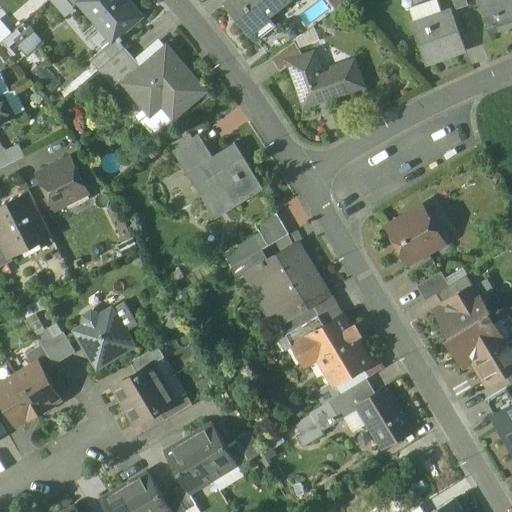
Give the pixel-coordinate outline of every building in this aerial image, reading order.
[(142,17),(127,0),(81,0),(79,2),(112,41),(113,42),(121,35),(142,17)] [(230,0),(226,4),(248,31),(267,16),(286,0),(230,0)] [(466,0),(452,0),(456,10),(468,6),(466,0)] [(511,0),(479,0),(491,34),(511,26),(511,0)] [(452,11),(412,25),(426,64),(466,50),(452,11)] [(267,16),(248,31),(257,42),(276,27),(267,16)] [(33,44),(26,35),(24,37),(21,34),(19,35),(22,39),(21,39),(29,48),(33,44)] [(110,41),(102,47),(103,49),(91,59),(99,69),(124,47),(125,46),(121,42),(125,39),(121,35),(113,42),(112,41),(111,42),(110,41)] [(29,48),(21,39),(10,49),(18,57),(29,48)] [(295,41),(271,58),(280,72),(290,65),(289,61),(305,55),(295,41)] [(124,47),(99,69),(110,82),(135,60),(124,47)] [(167,47),(125,82),(147,109),(160,99),(173,116),(203,91),(167,47)] [(321,71),(314,52),(305,55),(289,61),(290,65),(304,106),(363,86),(354,60),(321,71)] [(0,96),(0,122),(13,116),(3,95),(0,96)] [(160,99),(147,109),(149,112),(139,120),(151,134),(173,116),(160,99)] [(199,134),(173,150),(180,161),(199,149),(200,150),(206,146),(199,134)] [(25,141),(17,144),(23,157),(31,153),(25,141)] [(214,159),(206,146),(200,150),(199,149),(180,161),(207,205),(227,193),(235,207),(263,189),(237,145),(214,159)] [(6,150),(0,152),(0,168),(12,162),(6,150)] [(70,158),(38,175),(55,208),(87,192),(70,158)] [(29,190),(0,204),(0,238),(9,257),(11,256),(51,236),(29,190)] [(443,242),(421,206),(388,226),(410,262),(443,242)] [(277,212),(256,225),(269,245),(289,233),(277,212)] [(0,238),(0,266),(13,260),(11,256),(9,257),(0,238)] [(269,260),(265,262),(263,260),(259,262),(260,265),(248,272),(249,273),(278,321),(290,314),(291,315),(312,302),(326,293),(296,243),(269,260)] [(262,249),(231,267),(238,279),(249,273),(248,272),(260,265),(259,262),(263,260),(265,262),(269,260),(262,249)] [(442,272),(418,286),(426,300),(436,293),(450,285),(442,272)] [(450,285),(436,293),(442,303),(464,290),(465,291),(474,285),(467,274),(450,285)] [(472,298),(470,299),(465,291),(464,290),(442,303),(444,305),(438,308),(442,315),(441,320),(450,336),(486,314),(490,312),(482,300),(472,298)] [(117,304),(128,327),(137,322),(126,299),(117,304)] [(312,302),(291,315),(290,314),(278,321),(286,333),(319,313),(312,302)] [(112,309),(98,317),(97,314),(90,312),(85,315),(83,321),(85,324),(75,330),(97,366),(108,360),(109,361),(121,354),(120,353),(133,345),(112,309)] [(319,313),(286,333),(292,344),(325,324),(319,313)] [(325,324),(292,344),(305,365),(318,357),(334,384),(357,370),(370,362),(372,361),(343,313),(325,324)] [(486,314),(450,336),(448,341),(458,357),(463,358),(468,365),(473,362),(474,364),(481,367),(478,372),(480,374),(500,362),(507,373),(511,369),(511,341),(500,349),(491,347),(492,344),(488,338),(490,336),(493,326),(486,314)] [(53,360),(75,348),(59,320),(37,333),(53,360)] [(42,345),(26,355),(32,365),(38,361),(47,378),(58,371),(42,345)] [(158,345),(131,361),(137,371),(151,363),(152,364),(165,356),(158,345)] [(47,378),(38,361),(32,365),(16,375),(38,412),(60,399),(47,378)] [(370,362),(357,370),(363,380),(367,378),(376,372),(370,362)] [(500,362),(480,374),(487,385),(505,374),(507,373),(500,362)] [(137,371),(113,386),(125,404),(163,382),(152,364),(151,363),(137,371)] [(38,412),(16,375),(0,384),(0,397),(16,425),(38,412)] [(363,380),(347,390),(354,401),(357,405),(376,393),(367,378),(363,380)] [(163,382),(125,404),(136,424),(160,409),(174,401),(174,400),(163,382)] [(414,431),(387,386),(376,393),(357,405),(359,410),(383,449),(414,431)] [(511,398),(506,389),(486,401),(495,415),(511,404),(511,398)] [(347,390),(328,401),(335,412),(354,401),(347,390)] [(186,392),(174,400),(174,401),(160,409),(166,419),(193,403),(186,392)] [(328,401),(310,412),(322,432),(359,410),(357,405),(354,401),(335,412),(328,401)] [(511,404),(495,415),(493,417),(511,448),(511,404)] [(214,426),(210,428),(209,426),(189,438),(212,477),(223,471),(224,464),(234,459),(227,448),(214,426)] [(249,430),(235,439),(237,442),(248,460),(262,451),(249,430)] [(189,438),(170,450),(171,452),(167,455),(184,484),(187,488),(197,482),(203,483),(212,477),(189,438)] [(248,460),(237,442),(227,448),(234,459),(240,468),(250,462),(248,460)] [(146,477),(145,474),(124,487),(139,511),(161,511),(170,507),(163,496),(150,474),(146,477)] [(187,488),(184,484),(173,490),(186,511),(196,505),(187,488)] [(139,511),(124,487),(105,498),(106,500),(102,503),(107,511),(139,511)] [(184,511),(186,511),(173,490),(163,496),(170,507),(172,511),(184,511)] [(462,511),(454,498),(431,511),(462,511)]
